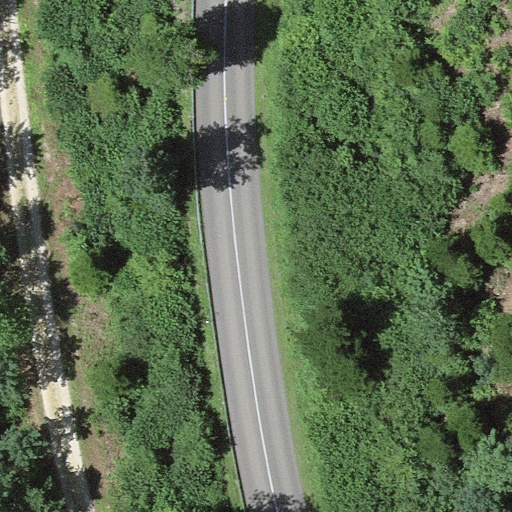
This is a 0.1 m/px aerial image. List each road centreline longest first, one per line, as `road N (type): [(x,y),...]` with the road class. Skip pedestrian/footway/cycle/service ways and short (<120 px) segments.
road 1 (tertiary): [(282,511),(247,397),(229,0)]
road 2 (track): [(0,15),(47,419),(76,511)]
